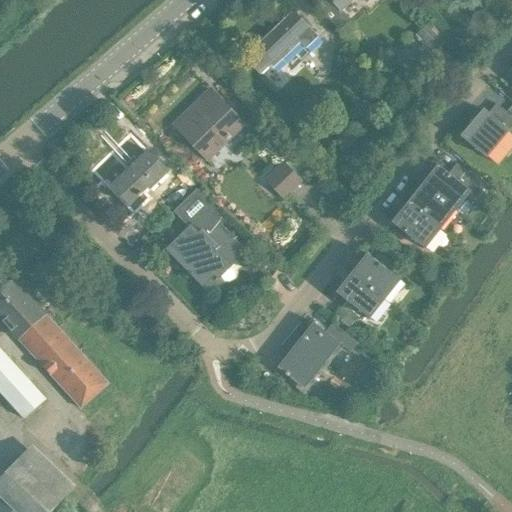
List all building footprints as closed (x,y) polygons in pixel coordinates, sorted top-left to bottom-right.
[(313,0),(312,2),(339,31),(350,20),(342,11),(353,0),(364,0),(367,2),(369,0),(313,0)] [(318,38),(312,32),(293,12),(244,58),(261,76),(271,66),(273,68),(300,43),(306,49),(318,38)] [(415,72),(445,44),(426,25),(415,37),(423,45),(406,62),(415,72)] [(208,160),(244,125),(210,90),(172,125),(208,160)] [(508,131),(511,125),(511,117),(496,104),(488,114),(483,110),(460,137),(487,159),(510,132),(508,131)] [(150,191),(168,173),(147,151),(110,186),(128,206),(148,188),(150,191)] [(283,198),(300,182),(283,164),(266,181),(283,198)] [(438,166),(422,185),(455,211),(471,192),(474,194),(481,184),(456,164),(448,174),(438,166)] [(422,185),(408,204),(441,230),(455,211),(422,185)] [(197,190),(174,212),(203,241),(181,262),(204,286),(218,273),(211,266),(219,259),(228,268),(245,251),(221,226),(227,221),(197,190)] [(408,204),(393,223),(426,248),(441,230),(408,204)] [(353,274),(385,300),(400,281),(367,255),(353,274)] [(385,300),(353,274),(337,293),(370,319),(385,300)] [(14,279),(6,286),(0,291),(0,319),(82,410),(110,384),(14,279)] [(314,322),(300,339),(297,336),(286,350),(291,353),(278,369),(301,387),(322,361),(324,363),(340,344),(350,352),(358,342),(332,322),(325,332),(314,324),(315,323),(314,322)] [(0,401),(4,398),(24,420),(47,400),(0,349),(0,401)] [(0,511),(49,511),(74,485),(32,446),(0,479),(0,511)]
